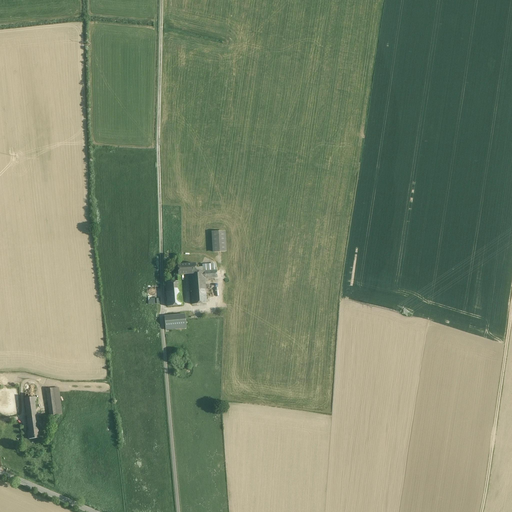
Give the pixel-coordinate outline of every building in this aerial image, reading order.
[(224,232),(213,232),(214,252),(225,251),(224,232)] [(187,264),(178,265),(177,265),(178,274),(178,275),(180,275),(187,275),(187,270),(187,264)] [(195,264),(187,264),(187,270),(187,275),(188,275),(196,274),(196,272),(202,271),(202,267),(196,268),(195,264)] [(202,271),(196,272),(196,274),(188,275),(188,276),(190,276),(192,305),(207,303),(205,279),(217,278),(216,271),(202,271)] [(175,282),(165,283),(167,307),(182,305),(180,275),(178,275),(175,275),(175,282)] [(185,315),(164,317),(165,330),(186,328),(186,323),(185,315)] [(62,415),(58,387),(46,389),(50,416),(62,415)] [(34,397),(25,399),(29,431),(38,430),(34,397)] [(38,430),(29,431),(30,435),(29,435),(29,439),(39,438),(38,430)]
